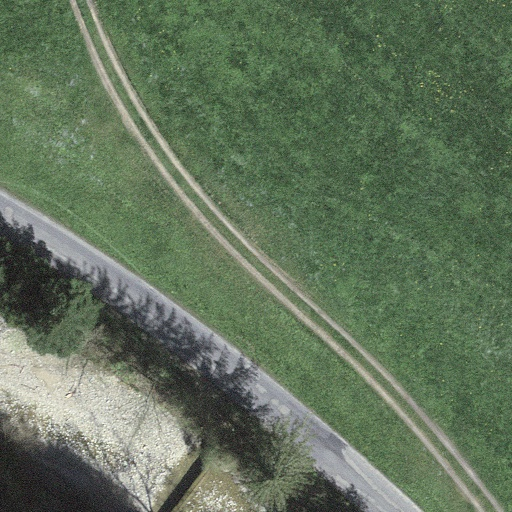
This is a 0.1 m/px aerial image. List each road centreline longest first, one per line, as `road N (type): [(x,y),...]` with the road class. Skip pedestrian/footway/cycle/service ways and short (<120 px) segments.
road 1 (track): [(82,0),(152,147),(440,445),(489,511)]
road 2 (unclassified): [(375,511),(257,398),(49,240),(0,212)]
